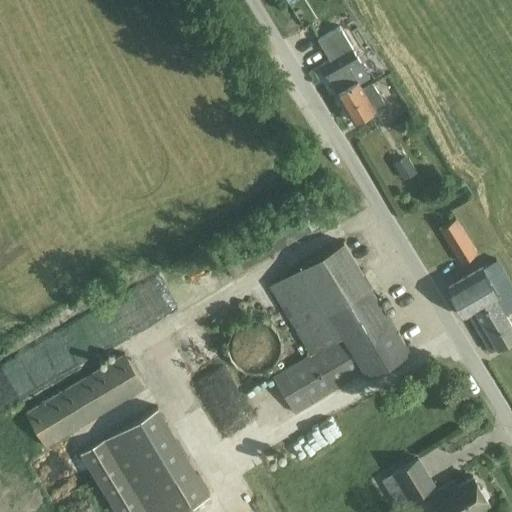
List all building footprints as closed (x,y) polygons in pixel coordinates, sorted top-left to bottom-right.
[(317,37),(330,59),(320,65),(353,121),(374,109),(384,103),(371,83),(362,89),(350,68),(360,62),(352,47),(351,47),(338,25),(317,37)] [(406,154),(393,163),(403,179),(417,171),(406,154)] [(222,259),(232,275),(311,228),(300,211),(222,259)] [(456,218),(439,228),(460,262),(476,252),(456,218)] [(343,241),(270,286),(313,356),(274,379),(296,415),(365,373),(367,377),(409,351),(343,241)] [(468,275),(448,287),(465,317),(468,315),(490,351),(507,341),(511,338),(511,324),(505,312),(510,309),(511,312),(511,292),(511,290),(511,289),(511,284),(497,258),(495,259),(488,245),(476,252),(460,262),(468,275)] [(72,326),(88,356),(154,320),(137,290),(72,326)] [(278,345),(278,344),(277,337),(275,332),(272,327),(269,323),(265,320),(261,317),(256,315),(250,314),(244,315),(238,316),(232,319),(229,322),(225,326),(221,332),(220,336),(218,343),(219,349),(220,354),(223,359),(226,364),(230,368),(235,371),(240,373),(247,374),(253,373),(258,372),(264,369),(268,366),(272,361),(275,356),(277,351),(278,345)] [(243,424),(203,332),(176,343),(215,435),(243,424)] [(124,353),(24,414),(46,447),(145,387),(124,353)] [(0,404),(11,401),(0,374),(0,373),(0,404)] [(115,511),(177,511),(210,493),(158,406),(81,453),(115,511)] [(433,484),(418,458),(382,479),(397,503),(405,498),(406,500),(433,484)] [(473,475),(448,490),(445,485),(425,497),(434,511),(472,511),(489,502),(473,475)]
